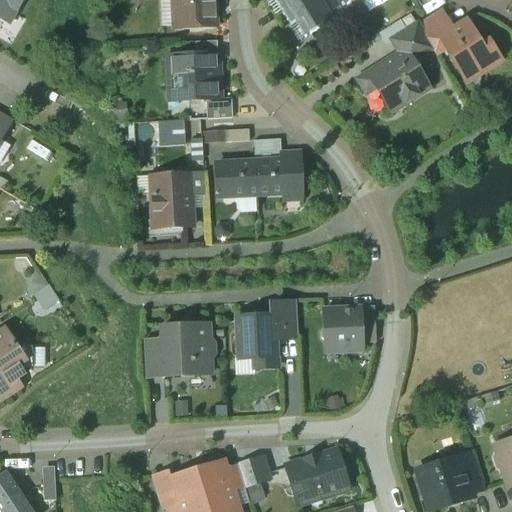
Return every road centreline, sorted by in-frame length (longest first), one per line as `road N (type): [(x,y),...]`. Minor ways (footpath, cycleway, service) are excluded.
road 1 (residential): [(373,431),(394,330),(387,281),(345,169),(253,73),(240,0)]
road 2 (residential): [(373,431),(0,451)]
